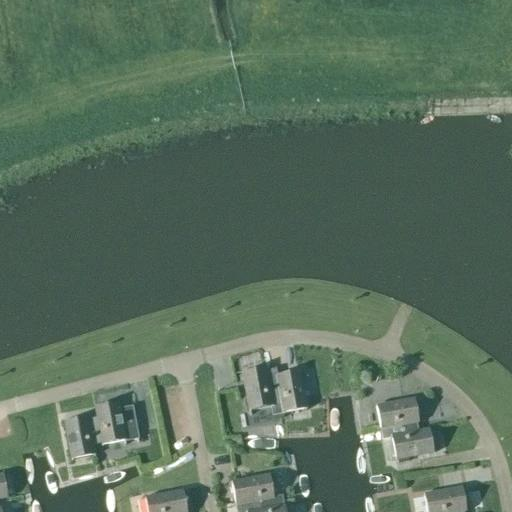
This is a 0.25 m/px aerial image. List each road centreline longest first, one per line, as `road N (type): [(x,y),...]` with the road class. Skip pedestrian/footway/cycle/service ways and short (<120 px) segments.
road 1 (residential): [(510,511),(493,447),(470,412),(434,379),(384,353),(290,337),(182,363)]
road 2 (residential): [(0,410),(182,363)]
road 3 (residential): [(211,511),(182,363)]
